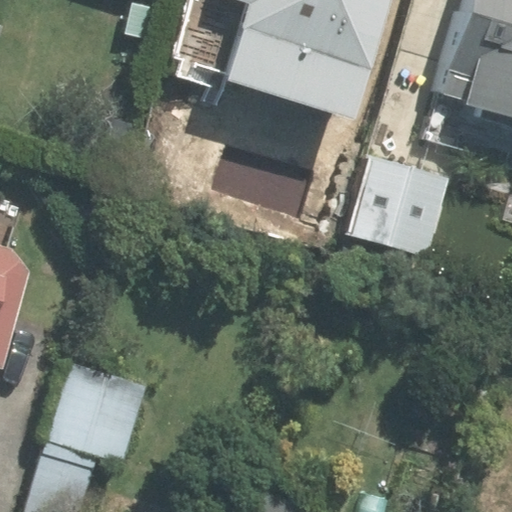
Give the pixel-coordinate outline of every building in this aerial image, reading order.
[(334,120),(372,0),(199,0),(177,71),(334,120)] [(511,133),(511,0),(448,0),(416,104),(511,133)] [(438,176),(356,154),(334,237),(416,259),(438,176)] [(0,339),(26,258),(0,249),(0,339)] [(117,464),(143,382),(64,357),(25,480),(78,497),(91,456),(117,464)] [(282,511),(284,506),(245,497),(241,511),(282,511)]
